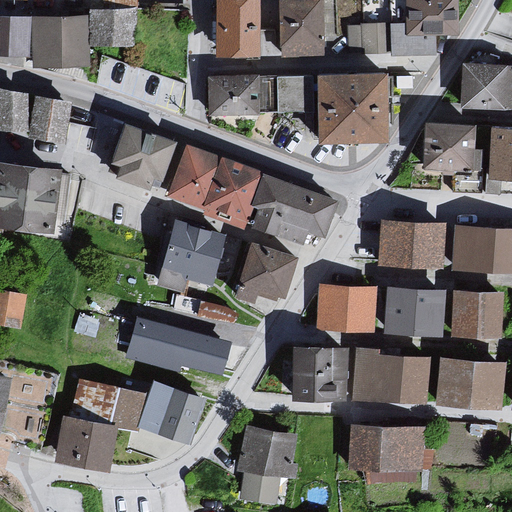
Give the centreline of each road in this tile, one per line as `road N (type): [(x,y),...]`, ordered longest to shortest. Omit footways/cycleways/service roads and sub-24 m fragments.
road 1 (residential): [(0,466),(103,481),(156,478),(180,467),(235,401),(362,185)]
road 2 (tertiary): [(0,76),(107,101),(324,180),(362,185)]
road 3 (tertiary): [(362,185),(396,149),(488,0)]
road 4 (residential): [(511,204),(380,195),(362,185)]
